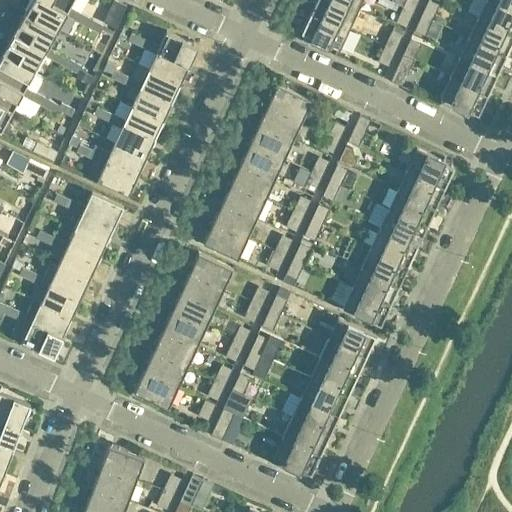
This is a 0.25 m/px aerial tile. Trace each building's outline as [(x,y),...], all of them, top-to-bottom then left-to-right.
[(86,16),(69,7),(67,10),(48,0),(31,0),(24,13),(56,30),(65,14),(82,23),(86,16)] [(69,7),(72,0),(48,0),(67,10),(69,7)] [(115,28),(126,5),(114,0),(112,0),(103,22),(115,28)] [(348,29),(357,9),(337,0),(315,0),(310,11),(348,29)] [(337,0),(357,9),(361,0),(337,0)] [(404,0),(402,6),(413,11),(418,0),(404,0)] [(427,0),(421,15),(432,20),(438,5),(427,0)] [(511,33),(511,9),(492,0),(484,0),(477,17),(511,33)] [(511,0),(492,0),(511,9),(511,0)] [(407,26),(413,11),(402,6),(395,21),(407,26)] [(338,49),(348,29),(310,11),(300,31),(338,49)] [(47,47),(56,30),(24,13),(13,33),(45,50),(47,47)] [(425,34),(432,20),(421,15),(414,29),(425,34)] [(103,26),(86,16),(82,23),(99,33),(103,26)] [(506,54),(511,40),(511,33),(477,17),(468,37),(506,54)] [(189,64),(197,45),(166,30),(158,46),(145,40),(141,47),(155,53),(157,49),(189,64)] [(391,31),(384,45),(395,50),(402,36),(391,31)] [(64,56),(47,47),(45,50),(13,33),(2,53),(34,70),(43,54),(60,63),(64,56)] [(127,40),(141,47),(145,40),(131,33),(127,40)] [(496,74),(506,54),(468,37),(458,56),(496,74)] [(409,39),(402,54),(414,59),(420,44),(409,39)] [(388,65),(395,50),(384,45),(377,60),(388,65)] [(180,83),(189,64),(157,49),(155,53),(148,68),(180,83)] [(25,87),(34,70),(2,53),(0,56),(0,77),(23,90),(25,87)] [(401,86),(414,59),(402,54),(390,81),(401,86)] [(81,65),(64,56),(60,63),(77,72),(79,69),(81,65)] [(487,94),(496,74),(458,56),(449,76),(487,94)] [(106,61),(102,69),(112,74),(113,70),(116,65),(106,61)] [(171,101),(180,83),(148,68),(141,83),(127,77),(124,84),(138,90),(140,87),(171,101)] [(77,72),(74,77),(87,84),(92,76),(79,69),(77,72)] [(110,77),(124,84),(127,77),(113,70),(112,74),(110,77)] [(478,114),(487,94),(449,76),(440,96),(478,114)] [(42,96),(25,87),(23,90),(0,77),(0,103),(12,110),(21,94),(38,103),(42,96)] [(302,119),(311,99),(276,83),(267,103),(302,119)] [(163,120),(171,101),(140,87),(138,90),(131,105),(163,120)] [(59,105),(42,96),(38,103),(55,112),(59,105)] [(75,110),(62,102),(58,109),(71,117),(75,110)] [(6,121),(12,110),(0,103),(0,130),(0,131),(1,130),(9,135),(13,128),(6,121)] [(292,139),(302,119),(267,103),(258,123),(292,139)] [(154,138),(163,120),(131,105),(124,120),(110,113),(107,121),(121,127),(122,124),(154,138)] [(345,120),(349,112),(337,106),(333,114),(345,120)] [(93,114),(107,121),(110,113),(96,107),(93,114)] [(358,146),(371,119),(359,114),(347,141),(358,146)] [(339,139),(345,126),(334,121),(328,134),(339,139)] [(283,159),(292,139),(258,123),(249,143),(283,159)] [(145,157),(154,138),(122,124),(121,127),(114,142),(145,157)] [(333,152),(339,139),(328,134),(322,147),(333,152)] [(72,135),(68,143),(77,147),(79,144),(81,140),(72,135)] [(351,160),(358,146),(347,141),(340,155),(351,160)] [(57,151),(37,142),(33,150),(53,159),(57,151)] [(137,175),(145,157),(114,142),(109,152),(95,145),(93,150),(89,157),(104,164),(105,161),(137,175)] [(274,178),(283,159),(249,143),(239,162),(274,178)] [(89,157),(93,150),(79,144),(77,147),(76,151),(89,157)] [(444,186),(454,166),(416,148),(407,168),(444,186)] [(322,176),(328,162),(317,157),(310,171),(322,176)] [(48,170),(28,161),(24,169),(44,178),(48,170)] [(105,161),(104,164),(96,180),(128,194),(137,175),(105,161)] [(265,198),(274,178),(239,162),(230,182),(265,198)] [(336,165),(329,180),(340,185),(347,170),(336,165)] [(435,205),(444,186),(407,168),(397,188),(435,205)] [(315,191),(322,176),(310,171),(304,186),(315,191)] [(333,199),(340,185),(329,180),(322,194),(333,199)] [(256,218),(265,198),(230,182),(221,202),(256,218)] [(287,205),(293,192),(278,186),(272,198),(287,205)] [(426,225),(435,205),(397,188),(388,207),(426,225)] [(114,224),(123,205),(91,191),(84,206),(70,200),(67,207),(81,213),(82,210),(114,224)] [(53,200),(67,207),(70,200),(56,193),(53,200)] [(303,216),(310,201),(299,196),(292,210),(303,216)] [(247,237),(256,218),(221,202),(212,221),(247,237)] [(317,204),(310,219),(322,224),(328,210),(317,204)] [(417,245),(426,225),(388,207),(379,227),(417,245)] [(105,243),(114,225),(114,224),(82,210),(81,213),(74,228),(105,243)] [(296,230),(303,216),(292,210),(285,225),(296,230)] [(315,239),(322,224),(310,219),(304,233),(315,239)] [(237,258),(247,237),(212,221),(203,241),(237,258)] [(408,264),(417,245),(379,227),(370,247),(408,264)] [(97,262),(105,243),(74,228),(67,243),(53,237),(50,244),(63,250),(65,247),(97,262)] [(36,237),(50,244),(53,237),(39,230),(36,237)] [(285,255),(292,240),(281,235),(274,250),(285,255)] [(299,243),(292,258),(303,263),(310,249),(299,243)] [(88,280),(97,262),(65,247),(63,250),(56,265),(88,280)] [(399,284),(408,264),(370,247),(361,267),(399,284)] [(285,255),(274,250),(267,264),(278,269),(285,255)] [(223,288),(233,268),(198,252),(188,272),(223,288)] [(297,278),(303,263),(292,258),(285,273),(297,278)] [(13,259),(10,266),(20,271),(22,267),(23,263),(13,259)] [(80,299),(88,280),(56,265),(56,266),(49,263),(43,277),(36,274),(32,281),(46,287),(48,284),(80,299)] [(32,281),(36,274),(22,267),(20,271),(18,274),(32,281)] [(390,304),(399,284),(361,267),(352,286),(390,304)] [(214,308),(223,288),(188,272),(179,292),(214,308)] [(71,317),(80,299),(48,284),(46,287),(39,302),(71,317)] [(261,306),(268,292),(257,286),(250,301),(261,306)] [(380,324),(390,304),(352,286),(342,306),(380,324)] [(205,328),(214,308),(179,292),(170,311),(205,328)] [(275,295),(268,309),(279,315),(286,300),(275,295)] [(71,317),(39,302),(32,299),(25,314),(19,311),(15,318),(29,324),(31,321),(62,336),(71,317)] [(254,321),(261,306),(250,301),(243,315),(254,321)] [(15,318),(19,311),(4,304),(3,308),(1,311),(15,318)] [(273,329),(279,315),(268,309),(262,324),(273,329)] [(196,347),(205,328),(170,311),(161,331),(196,347)] [(366,355),(375,334),(337,317),(328,337),(366,355)] [(62,336),(31,321),(29,324),(22,340),(34,346),(53,355),(62,336)] [(243,345),(250,331),(238,326),(232,340),(243,345)] [(186,367),(196,347),(161,331),(152,351),(186,367)] [(257,334),(250,349),(261,354),(268,339),(257,334)] [(357,374),(366,355),(328,337),(319,357),(357,374)] [(22,340),(19,345),(32,351),(34,346),(22,340)] [(243,345),(232,340),(225,355),(236,360),(243,345)] [(254,369),(261,354),(250,349),(243,363),(254,369)] [(177,387),(186,367),(152,351),(143,371),(177,387)] [(348,394),(357,374),(319,357),(310,376),(348,394)] [(225,384),(231,370),(220,365),(213,379),(225,384)] [(168,407),(177,387),(143,371),(133,391),(168,407)] [(239,373),(232,388),(243,393),(250,379),(239,373)] [(338,414),(348,394),(310,376),(300,396),(338,414)] [(218,399),(225,384),(213,379),(207,394),(218,399)] [(236,408),(243,393),(232,388),(225,402),(236,408)] [(0,419),(21,427),(30,404),(0,392),(0,419)] [(329,433),(338,414),(300,396),(291,416),(329,433)] [(209,419),(215,404),(204,399),(197,414),(209,419)] [(221,439),(234,413),(223,407),(210,434),(221,439)] [(320,453),(329,433),(291,416),(282,435),(320,453)] [(0,445),(12,450),(21,427),(0,419),(0,445)] [(311,473),(320,453),(282,435),(273,456),(311,473)] [(0,470),(4,472),(12,450),(0,445),(0,470)] [(136,479),(144,458),(108,445),(100,465),(136,479)] [(128,499),(136,479),(100,465),(92,486),(128,499)] [(192,473),(180,500),(191,505),(203,478),(192,473)] [(174,494),(180,479),(169,474),(163,488),(174,494)] [(99,511),(123,511),(128,499),(92,486),(84,506),(99,511)] [(167,508),(174,494),(163,488),(156,503),(167,508)] [(187,511),(191,505),(180,500),(173,511),(187,511)]
